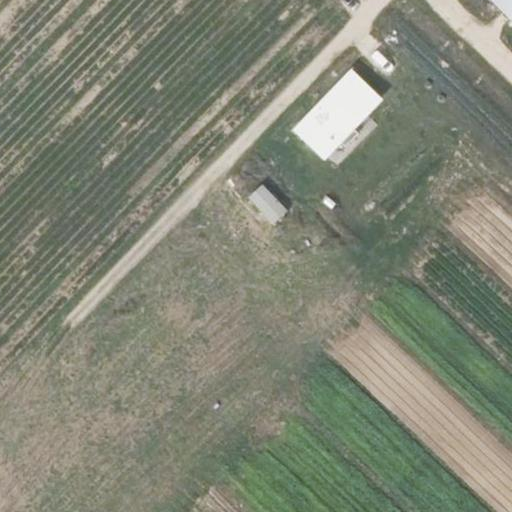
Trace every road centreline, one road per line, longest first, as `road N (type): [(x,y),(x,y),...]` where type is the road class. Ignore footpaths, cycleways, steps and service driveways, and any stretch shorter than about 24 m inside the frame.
road 1 (track): [(72,319),(379,0)]
road 2 (track): [(305,331),(404,224),(451,186),(475,177),(511,195)]
